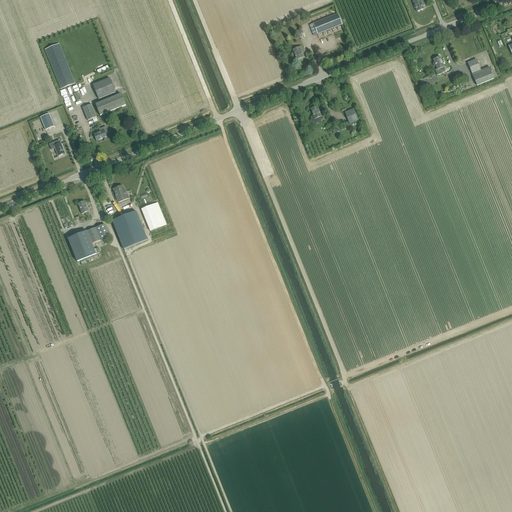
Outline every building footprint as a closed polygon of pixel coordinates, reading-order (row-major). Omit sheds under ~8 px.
[(422,0),(412,0),(417,12),(423,9),(421,3),(423,2),(422,0)] [(313,24),(318,35),(342,25),(338,14),(313,24)] [(58,45),(45,50),(61,89),(74,84),(58,45)] [(301,51),(303,50),(302,46),(293,50),(297,60),(303,58),(301,51)] [(434,66),(436,66),(437,70),(440,69),(441,72),(445,70),(444,67),(440,57),(433,60),(434,63),(433,64),(434,66)] [(489,67),(481,70),(476,59),(467,63),(477,86),(494,79),(489,67)] [(110,79),(93,85),(99,100),(115,93),(110,79)] [(121,95),(95,105),(100,116),(126,106),(121,95)] [(88,121),(96,118),(91,105),(83,108),(88,121)] [(324,119),(321,117),(317,106),(311,109),(315,119),(314,119),(311,119),(311,125),(314,125),(316,125),(318,124),(320,124),(323,123),(322,121),(324,119),(324,118),(324,119)] [(349,124),(358,120),(354,109),(345,113),(349,124)] [(49,114),(40,118),(45,130),(54,127),(49,114)] [(105,135),(108,133),(105,127),(99,130),(100,132),(94,135),(96,141),(107,137),(105,135)] [(58,157),(65,154),(61,144),(54,146),(58,157)] [(122,186),(113,190),(119,203),(129,199),(127,196),(122,186)] [(86,216),(89,215),(88,212),(89,212),(84,202),(78,204),(82,214),(84,213),(86,216)] [(158,203),(142,210),(151,232),(167,225),(158,203)] [(136,212),(113,222),(124,250),(148,240),(136,212)] [(101,241),(110,237),(105,225),(96,228),(87,232),(68,239),(77,262),(99,253),(97,248),(94,250),(92,244),(101,241)]
